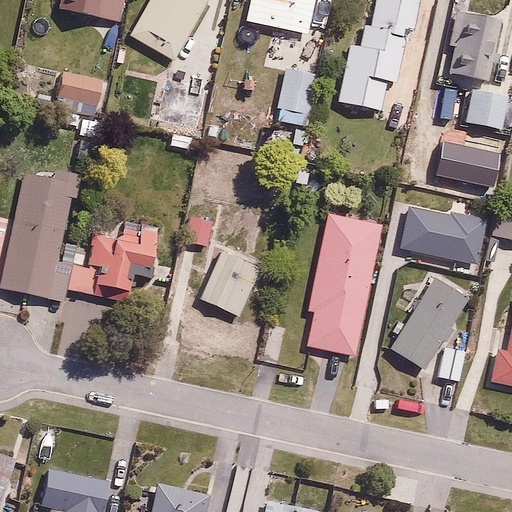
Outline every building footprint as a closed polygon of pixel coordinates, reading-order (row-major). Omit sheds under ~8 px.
[(56,0),(55,12),(120,21),(122,0),(56,0)] [(152,119),(202,128),(224,40),(196,23),(209,0),(149,0),(129,33),(168,56),(152,119)] [(246,0),(243,18),(310,32),(316,0),(246,0)] [(412,38),(419,0),(365,0),(358,41),(349,39),(337,99),(382,108),(388,79),(397,81),(405,36),(412,38)] [(489,80),(501,20),(460,11),(448,72),(489,80)] [(321,69),(287,61),(276,107),(309,115),(321,69)] [(104,72),(60,63),(54,94),(97,103),(104,72)] [(509,93),(468,87),(463,121),(504,128),(509,93)] [(91,247),(74,244),(70,263),(56,260),(74,183),(27,172),(0,284),(64,300),(67,287),(100,294),(102,284),(127,289),(133,259),(150,262),(158,225),(139,221),(138,228),(119,225),(117,235),(94,230),(91,247)] [(511,205),(490,203),(486,236),(511,238),(511,205)] [(382,221),(327,209),(307,307),(312,308),(305,343),(355,353),(382,221)] [(210,215),(186,215),(185,241),(209,242),(210,215)] [(260,266),(222,248),(200,294),(238,312),(260,266)] [(446,340),(453,328),(448,325),(469,292),(436,271),(390,347),(423,367),(441,337),(446,340)] [(496,330),(488,380),(511,383),(511,327),(511,333),(496,330)] [(465,351),(444,347),(438,374),(459,379),(465,351)] [(0,497),(12,462),(0,458),(0,497)] [(39,504),(64,509),(62,511),(98,511),(107,473),(47,462),(39,504)] [(205,511),(209,495),(153,482),(146,511),(205,511)] [(318,511),(320,507),(269,497),(266,511),(318,511)]
